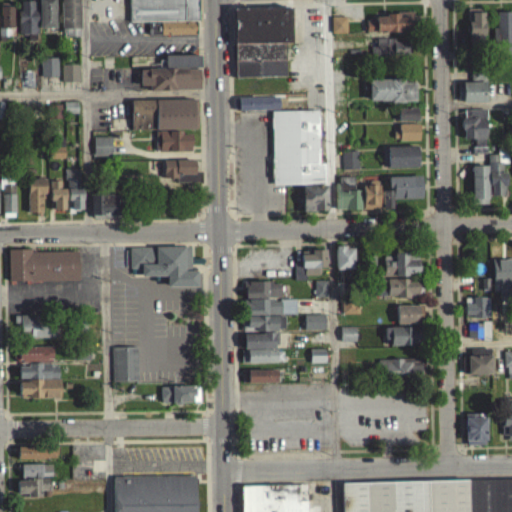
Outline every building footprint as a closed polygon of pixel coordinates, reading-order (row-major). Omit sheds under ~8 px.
[(38,34),(54,34),(53,3),(37,3),(38,34)] [(59,3),(60,42),(79,41),(78,3),(59,3)] [(18,40),(35,40),(35,6),(17,7),(18,40)] [(234,42),(232,42),(232,8),(290,7),(291,41),(285,41),(234,42)] [(11,12),(0,12),(0,42),(11,42),(11,12)] [(482,15),(467,15),(467,47),(482,47),(482,15)] [(511,18),(494,18),(495,61),(511,60),(511,18)] [(196,20),(196,33),(148,33),(148,20),(196,20)] [(409,22),(365,21),(365,37),(409,39),(409,22)] [(345,22),(330,23),(330,39),(345,39),(345,22)] [(234,51),(234,42),(285,41),(285,59),(234,59),(234,51)] [(370,61),(407,62),(408,46),(375,45),(375,52),(370,52),(370,61)] [(198,53),(198,65),(164,65),(164,53),(198,53)] [(234,59),(285,59),(285,74),(234,75),(234,59)] [(56,64),(39,64),(40,83),(57,83),(56,64)] [(198,67),(148,67),(148,68),(140,68),(140,83),(149,83),(149,88),(198,88),(198,67)] [(77,70),(60,71),(60,88),(78,87),(77,70)] [(470,87),(480,87),(480,77),(469,77),(470,87)] [(367,108),(412,107),(412,88),(401,88),(401,85),(367,85),(367,108)] [(484,88),(456,89),(456,108),(484,107),(484,88)] [(193,98),(194,127),(131,128),(130,98),(193,98)] [(278,102),(232,103),(233,117),(278,116),(278,102)] [(271,109),(318,109),(318,162),(324,162),(325,183),(272,183),(271,109)] [(396,126),(416,126),(415,114),(396,114),(396,126)] [(461,145),(472,145),(472,160),(483,160),(484,115),(461,115),(461,145)] [(417,129),(397,130),(398,147),(417,146),(417,129)] [(181,136),(154,137),(154,158),(190,157),(190,140),(181,140),(181,136)] [(92,143),(92,163),(110,162),(109,143),(92,143)] [(386,174),(416,173),(416,152),(385,152),(386,174)] [(62,153),(47,153),(47,165),(62,165),(62,153)] [(356,157),(340,157),(341,175),(356,175),(356,157)] [(174,188),(198,189),(198,178),(192,178),(192,166),(162,165),(161,184),(174,185),(174,188)] [(469,172),(470,208),(486,208),(485,172),(469,172)] [(64,175),(66,219),(74,219),(73,215),(82,215),(81,193),(78,193),(77,175),(64,175)] [(420,204),(420,181),(386,182),(386,196),(380,196),(380,215),(391,214),(391,205),(420,204)] [(359,215),(359,196),(352,196),(352,183),(334,183),(335,216),(359,215)] [(42,185),(26,185),(26,219),(42,219),(42,185)] [(64,216),(63,194),(59,194),(59,187),(48,187),(48,208),(52,208),(52,216),(64,216)] [(1,190),(0,219),(12,219),(12,190),(1,190)] [(361,191),(361,215),(378,215),(377,191),(361,191)] [(117,200),(90,200),(91,222),(118,221),(117,200)] [(129,253),(129,282),(164,281),(164,293),(195,292),(195,275),(189,275),(189,252),(129,253)] [(334,275),(352,275),(352,253),(333,253),(334,275)] [(293,268),(292,286),(304,286),(305,281),(318,282),(319,273),(324,274),(325,256),(309,255),(308,260),(299,260),(299,268),(293,268)] [(7,287),(77,287),(77,256),(6,257),(7,287)] [(381,282),(416,281),(416,260),(381,260),(381,282)] [(385,285),(384,304),(420,304),(421,285),(385,285)] [(313,303),(325,303),(325,286),(313,287),(313,303)] [(242,288),(243,304),(279,304),(279,287),(242,288)] [(463,303),(462,323),(488,324),(489,304),(463,303)] [(357,320),(356,304),(340,305),(340,321),(357,320)] [(294,305),(243,306),(244,321),(294,320),(294,305)] [(417,311),(394,312),(395,330),(417,329),(417,311)] [(303,336),(323,336),(323,320),(302,321),(303,336)] [(51,343),(51,322),(12,322),(12,329),(18,329),(18,343),(51,343)] [(240,337),(283,336),(283,322),(240,323),(240,337)] [(466,345),(489,345),(488,329),(466,329),(466,345)] [(354,348),(354,333),(338,333),(338,348),(354,348)] [(385,352),(417,351),(416,333),(384,334),(385,352)] [(241,339),(241,355),(276,354),(276,339),(241,339)] [(12,366),(50,367),(51,353),(12,352),(12,366)] [(135,352),(110,353),(111,388),(136,387),(135,352)] [(489,354),(466,355),(467,380),(489,380),(489,354)] [(324,369),(323,355),(308,355),(308,369),(324,369)] [(239,356),(240,369),(282,368),(282,356),(239,356)] [(511,357),(502,357),(502,373),(505,373),(506,385),(511,384),(511,357)] [(423,364),(377,366),(377,386),(423,385),(423,364)] [(17,384),(56,384),(57,370),(25,370),(25,373),(17,373),(17,384)] [(276,375),(241,376),(242,390),(276,389),(276,375)] [(58,386),(17,385),(17,403),(58,405),(58,386)] [(159,409),(198,408),(197,392),(159,392),(159,409)] [(511,403),(511,404),(511,408),(500,408),(501,445),(511,444),(511,403)] [(484,419),(464,419),(463,451),(484,451),(484,419)] [(16,465),(56,465),(56,452),(16,452),(16,465)] [(50,470),(20,470),(19,483),(50,484),(50,470)] [(194,476),(194,511),(113,511),(113,475),(192,474),(194,476)] [(511,511),(338,511),(338,489),(511,484),(511,511)] [(15,500),(25,499),(25,503),(39,503),(38,485),(15,486),(15,500)] [(237,511),(237,491),(304,489),(304,511),(237,511)]
